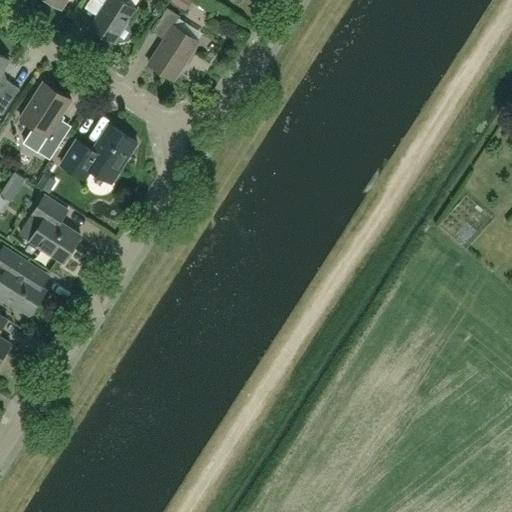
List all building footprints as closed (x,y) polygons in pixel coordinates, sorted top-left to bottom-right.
[(99,0),(105,4),(91,26),(114,41),(116,39),(119,42),(128,40),(132,35),(130,26),(126,23),(136,8),(124,0),(99,0)] [(186,11),(192,0),(171,0),(171,1),(186,11)] [(174,80),(199,41),(175,25),(181,16),(168,7),(153,31),(165,38),(149,63),(174,80)] [(0,111),(3,113),(20,88),(4,78),(2,71),(9,59),(0,53),(0,111)] [(44,82),(21,118),(34,126),(24,142),(38,151),(50,159),(69,130),(57,122),(72,99),(44,82)] [(112,182),(137,142),(109,124),(93,150),(77,140),(61,164),(85,179),(91,169),(112,182)] [(45,195),(21,233),(63,260),(71,247),(73,248),(81,235),(59,221),(67,209),(45,195)] [(46,289),(42,286),(49,275),(4,246),(0,253),(0,266),(6,270),(0,279),(0,296),(15,307),(16,305),(30,314),(46,289)] [(0,336),(0,330),(8,319),(0,313),(0,360),(11,343),(0,336)]
